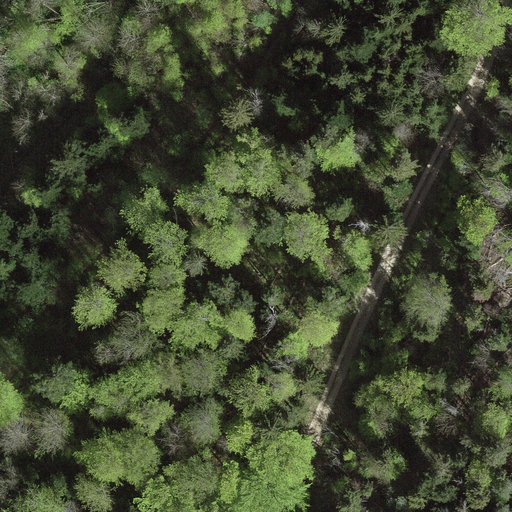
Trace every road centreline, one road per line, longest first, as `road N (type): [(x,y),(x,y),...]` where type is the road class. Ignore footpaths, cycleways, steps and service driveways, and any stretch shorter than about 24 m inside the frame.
road 1 (track): [(511,2),(398,234),(281,511)]
road 2 (track): [(0,177),(106,69),(135,0)]
